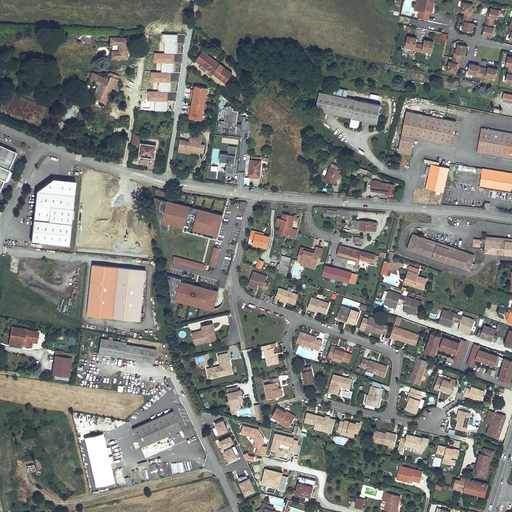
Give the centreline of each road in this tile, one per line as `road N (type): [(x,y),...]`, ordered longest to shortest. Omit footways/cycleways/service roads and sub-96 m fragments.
road 1 (unclassified): [(254,195),(110,167),(0,124)]
road 2 (unclassified): [(511,218),(254,195)]
road 3 (residential): [(393,417),(302,399),(286,339),(291,317)]
road 4 (residential): [(291,317),(395,353),(393,417)]
road 5 (residential): [(254,195),(235,290),(249,304),(291,317)]
road 6 (unknown): [(445,230),(415,234),(415,256),(472,276),(492,259),(511,261)]
road 7 (unknown): [(411,208),(423,146),(511,160)]
road 8 (residential): [(179,388),(238,511)]
